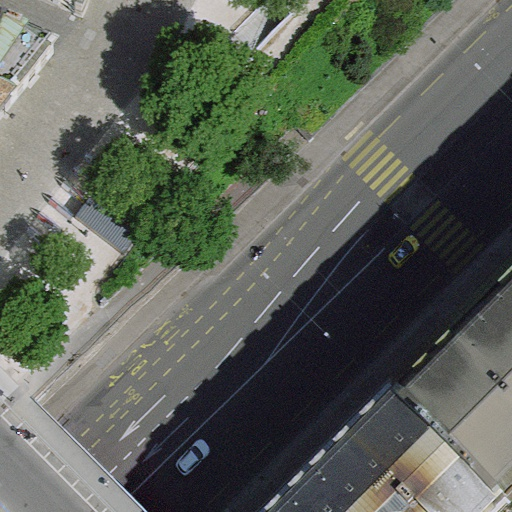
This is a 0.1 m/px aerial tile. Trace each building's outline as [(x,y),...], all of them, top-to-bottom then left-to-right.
[(46,0),(85,18),(92,0),(46,0)] [(0,101),(14,106),(24,94),(57,56),(0,32),(0,101)] [(0,123),(14,106),(0,101),(0,123)] [(511,511),(511,291),(393,410),(493,511),(511,511)] [(493,511),(393,410),(288,511),(493,511)]
